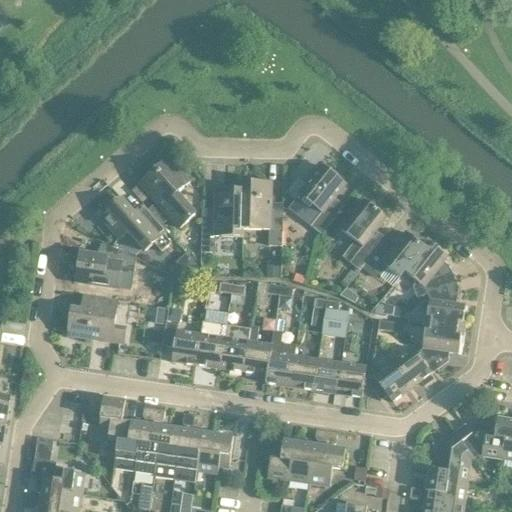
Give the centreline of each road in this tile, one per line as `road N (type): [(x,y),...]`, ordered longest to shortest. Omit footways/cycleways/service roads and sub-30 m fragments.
road 1 (residential): [(57,378),(38,341),(56,219),(169,124),(199,147),(284,149),(301,129),(331,127),(485,255),(494,268),(492,336)]
road 2 (residential): [(401,427),(57,378)]
road 3 (residential): [(9,511),(22,424),(57,378)]
road 4 (residential): [(401,427),(481,371),(492,336)]
